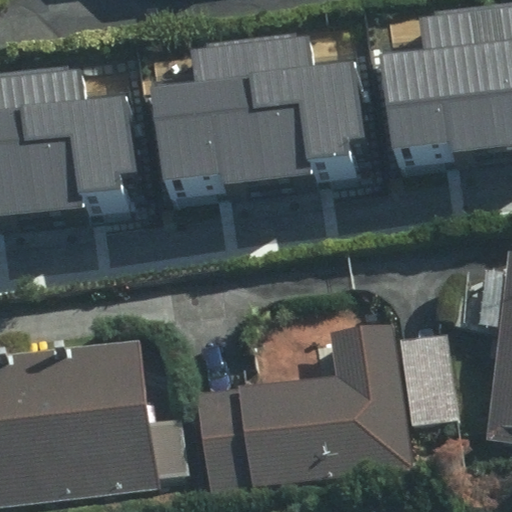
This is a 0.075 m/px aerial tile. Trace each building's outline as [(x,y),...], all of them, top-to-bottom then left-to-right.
[(511,2),(477,9),(499,143),(511,140),(511,2)] [(388,58),(403,148),(458,139),(460,149),(499,143),(477,9),(424,18),(430,51),(388,58)] [(308,156),(364,149),(352,59),(310,64),(305,31),(250,40),(273,174),(309,167),(308,156)] [(161,89),(176,179),(232,170),(233,180),(273,174),(250,40),(198,49),(203,82),(161,89)] [(74,191),(129,184),(117,94),(75,99),(71,66),(16,75),(38,209),(75,202),(74,191)] [(0,215),(38,209),(16,75),(0,77),(0,215)] [(457,164),(423,168),(431,234),(466,230),(457,164)] [(511,298),(502,444),(511,445),(511,298)] [(459,361),(406,368),(401,330),(340,338),(347,390),(208,408),(221,506),(420,480),(415,436),(468,429),(459,361)] [(151,362),(0,383),(0,511),(104,511),(170,503),(151,362)]
